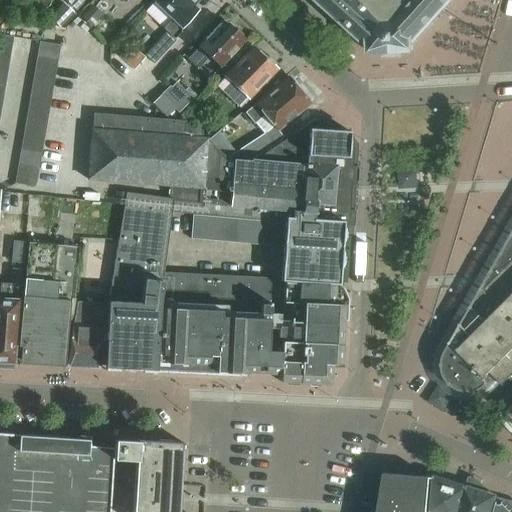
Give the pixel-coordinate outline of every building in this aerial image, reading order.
[(93,0),(67,0),(66,1),(76,10),(78,8),(82,12),(93,0)] [(163,28),(167,31),(145,54),(153,62),(181,32),(181,27),(193,14),(189,10),(198,0),(155,0),(154,2),(172,19),(163,28)] [(317,0),(359,38),(369,47),(369,52),(371,52),(371,53),(374,53),(374,52),(382,52),(382,53),(384,53),(384,52),(387,52),(387,51),(390,51),(394,51),(395,52),(398,52),(402,52),(402,51),(408,51),(408,52),(412,52),(412,51),(413,50),(413,45),(453,0),(317,0)] [(64,3),(51,18),(61,27),(74,12),(64,3)] [(92,26),(103,15),(93,5),(82,17),(92,26)] [(221,67),(246,40),(244,39),(245,39),(244,38),(244,34),(241,31),(237,31),(236,30),(236,31),(234,29),(234,28),(233,27),(232,28),(230,26),(230,25),(229,24),(224,19),(199,46),(199,47),(188,59),(198,68),(210,56),(221,67)] [(0,45),(12,48),(13,37),(0,34),(0,45)] [(40,41),(38,52),(58,56),(60,45),(40,41)] [(135,68),(145,56),(131,44),(120,56),(135,68)] [(0,56),(10,59),(12,48),(0,45),(0,56)] [(250,99),(277,70),(275,68),(276,67),(274,62),(272,60),(268,59),(267,58),(266,59),(254,48),(227,77),(250,99)] [(56,67),(58,56),(38,52),(36,63),(56,67)] [(0,68),(8,70),(10,59),(0,56),(0,68)] [(36,63),(34,74),(54,78),(56,67),(36,63)] [(32,85),(52,89),(54,78),(34,74),(32,85)] [(278,130),(310,103),(308,101),(309,97),(305,93),(301,92),(290,79),(285,80),(245,113),(254,123),(255,123),(263,134),(226,158),(255,158),(270,149),(284,139),(278,130)] [(175,84),(164,95),(177,109),(175,111),(181,117),(187,111),(184,108),(187,105),(177,94),(181,90),(175,84)] [(32,85),(30,96),(51,99),(52,89),(32,85)] [(28,107),(49,110),(51,99),(30,96),(28,107)] [(47,121),(49,110),(28,107),(27,118),(47,121)] [(186,121),(93,114),(87,181),(169,188),(168,198),(125,194),(124,203),(173,207),(172,212),(285,223),(302,224),(343,227),(343,224),(351,225),(351,213),(350,212),(352,182),(354,182),(355,169),(353,168),(354,146),(350,141),(350,132),(341,131),(333,121),(316,119),(256,159),(226,159),(205,139),(200,138),(200,134),(195,128),(190,128),(190,124),(185,124),(186,121)] [(25,129),(45,132),(47,121),(27,118),(25,129)] [(23,140),(43,143),(45,132),(25,129),(23,140)] [(41,154),(43,143),(23,140),(21,151),(41,154)] [(19,161),(39,165),(41,154),(21,151),(19,161)] [(37,176),(39,165),(19,161),(17,172),(37,176)] [(37,176),(17,172),(15,183),(35,187),(37,176)] [(159,308),(172,212),(173,207),(124,203),(110,306),(104,370),(157,373),(159,308)] [(194,215),(192,238),(203,239),(205,216),(194,215)] [(205,216),(203,239),(214,240),(216,217),(205,216)] [(214,240),(226,241),(228,218),(216,217),(214,240)] [(226,241),(237,242),(239,219),(228,218),(226,241)] [(248,243),(251,220),(239,219),(237,242),(248,243)] [(251,220),(248,243),(260,244),(262,221),(251,220)] [(262,221),(260,244),(271,245),(273,222),(262,221)] [(285,223),(273,222),(271,245),(283,246),(285,223)] [(339,284),(343,227),(302,224),(285,223),(282,280),(339,284)] [(511,233),(510,236),(449,344),(447,346),(446,348),(444,352),(443,357),(442,360),(441,363),(441,364),(441,367),(441,371),(442,372),(442,374),(443,376),(444,379),(445,380),(447,382),(450,386),(452,387),(453,389),(455,389),(457,391),(461,392),(466,393),(468,393),(472,393),(475,392),(477,392),(480,391),(482,390),(484,388),(485,387),(489,384),(488,383),(495,377),(504,386),(505,385),(504,383),(509,379),(511,382),(511,233)] [(1,282),(0,298),(0,362),(14,364),(14,359),(14,358),(18,286),(21,286),(22,268),(12,268),(12,282),(1,282)] [(265,278),(166,272),(161,311),(158,364),(159,364),(159,373),(246,378),(248,376),(248,373),(255,373),(257,374),(257,373),(265,373),(265,374),(267,374),(267,373),(281,374),(282,345),(268,345),(271,284),(265,278)] [(338,284),(335,284),(285,281),(283,321),(286,322),(285,341),(282,341),(282,345),(281,374),(280,380),(300,382),(300,384),(307,384),(307,382),(320,383),(320,385),(330,385),(331,364),(341,364),(341,358),(343,358),(347,297),(342,289),(338,284)] [(66,299),(22,295),(18,346),(22,346),(21,362),(20,362),(20,363),(29,364),(29,360),(35,361),(35,364),(62,366),(66,313),(65,311),(66,299)] [(104,346),(108,306),(99,305),(78,303),(67,367),(99,368),(102,346),(104,346)] [(0,511),(110,511),(114,459),(113,459),(114,447),(90,446),(90,436),(79,435),(79,439),(0,433),(0,511)] [(176,511),(178,485),(181,443),(182,443),(182,442),(136,439),(136,441),(114,440),(114,447),(113,459),(114,459),(110,511),(176,511)] [(374,506),(372,511),(427,511),(430,478),(384,474),(379,507),(374,506)] [(459,511),(464,492),(460,491),(460,487),(434,479),(431,511),(459,511)] [(494,511),(497,504),(493,502),(494,501),(493,500),(494,497),(479,493),(478,496),(474,495),(474,492),(465,488),(464,492),(459,511),(494,511)]
